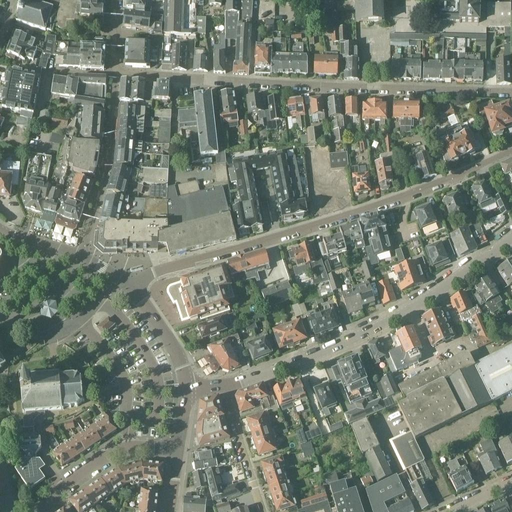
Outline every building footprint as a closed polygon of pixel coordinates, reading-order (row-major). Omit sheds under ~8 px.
[(62,1),(60,0),(51,0),(49,8),(25,0),(23,0),(21,8),(19,7),(17,13),(19,14),(16,22),(45,31),(46,30),(52,32),(56,19),(55,19),(57,13),(62,1)] [(76,23),(76,24),(103,26),(105,8),(103,8),(103,5),(101,5),(101,3),(78,1),(62,0),(61,0),(62,1),(57,13),(56,28),(58,27),(62,30),(66,28),(67,23),(71,21),(74,24),(76,23)] [(152,7),(164,7),(166,7),(165,0),(125,0),(125,9),(133,10),(133,14),(151,15),(151,9),(152,8),(152,7)] [(164,18),(164,35),(171,35),(195,35),(195,34),(196,17),(196,5),(196,0),(165,0),(166,7),(164,7),(164,18)] [(225,40),(237,40),(251,41),(252,0),(226,0),(226,13),(225,40)] [(439,0),(439,5),(436,4),(436,7),(433,7),(432,19),(435,19),(435,22),(480,24),(480,0),(439,0)] [(487,28),(511,28),(511,4),(487,4),(487,28)] [(324,11),(324,17),(324,27),(332,27),(332,12),(324,11)] [(148,36),(151,36),(163,36),(164,18),(150,16),(150,17),(126,14),(125,28),(148,31),(148,36)] [(196,17),(195,34),(205,34),(206,18),(196,17)] [(340,42),(346,42),(347,42),(346,27),(338,28),(338,29),(339,42),(340,42)] [(332,43),(339,42),(338,29),(322,30),(323,37),(331,36),(332,43)] [(15,31),(12,40),(17,42),(17,45),(25,48),(26,46),(37,50),(42,52),(44,45),(33,40),(33,38),(15,31)] [(40,62),(38,69),(46,69),(48,59),(50,59),(51,55),(68,56),(68,59),(84,60),(104,61),(106,41),(104,39),(96,39),(94,41),(90,40),(89,46),(82,46),(82,45),(55,43),(56,37),(46,36),(44,45),(42,52),(40,62)] [(162,61),(163,45),(163,40),(163,36),(151,36),(151,43),(150,62),(157,62),(157,61),(162,61)] [(17,42),(12,40),(5,57),(14,60),(15,56),(24,60),(25,58),(33,60),(34,57),(37,50),(26,46),(25,48),(17,45),(17,42)] [(250,53),(251,41),(237,40),(237,52),(250,53)] [(442,81),(443,40),(437,41),(436,52),(438,52),(438,64),(433,64),(433,80),(442,81)] [(444,40),(443,40),(442,81),(453,81),(454,64),(448,64),(448,52),(454,52),(454,40),(444,40)] [(464,81),(464,55),(465,48),(465,41),(454,40),(454,52),(459,52),(459,63),(456,63),(456,64),(454,64),(453,81),(464,81)] [(150,69),(150,62),(151,43),(126,41),(125,67),(150,69)] [(273,74),(273,56),(273,50),(272,50),(272,41),(265,41),(262,44),(256,44),(255,75),(273,75),(273,74)] [(225,58),(225,42),(223,42),(223,46),(214,46),(214,74),(225,74),(225,58)] [(345,59),(357,59),(357,45),(346,45),(346,42),(340,42),(341,59),(345,59)] [(273,56),(273,74),(281,74),(281,45),(276,45),(276,56),(273,56)] [(289,74),(289,56),(286,56),(286,45),(281,45),(281,74),(289,74)] [(298,45),(298,48),(298,75),(308,75),(308,56),(303,56),(303,45),(298,45)] [(173,46),(172,70),(186,71),(187,47),(173,46)] [(298,75),(298,48),(293,48),(293,56),(289,56),(289,74),(298,75)] [(194,50),(193,71),(208,72),(209,55),(204,54),(204,50),(194,50)] [(236,64),(249,64),(250,53),(237,52),(236,63),(236,64)] [(328,53),(328,58),(327,76),(338,76),(338,59),(338,54),(328,53)] [(464,55),(464,81),(474,81),(475,56),(464,55)] [(480,56),(475,56),(474,81),(482,82),(483,64),(480,64),(480,56)] [(402,80),(402,61),(402,57),(393,57),(392,79),(402,80)] [(411,80),(411,57),(409,57),(409,61),(402,61),(402,80),(411,80)] [(420,57),(411,57),(411,80),(420,80),(420,57)] [(84,70),(84,60),(68,59),(60,58),(59,67),(80,68),(80,69),(82,69),(83,70),(84,70)] [(327,76),(328,58),(316,58),(316,75),(327,76)] [(345,73),(344,73),(344,81),(359,81),(359,73),(360,73),(359,59),(357,59),(345,59),(345,73)] [(495,59),(496,85),(509,84),(509,59),(504,59),(495,59)] [(104,61),(84,60),(84,70),(86,70),(87,69),(104,70),(104,61)] [(34,68),(38,69),(40,62),(35,61),(33,67),(32,67),(31,70),(33,70),(34,68)] [(249,75),(249,64),(236,64),(236,63),(234,63),(234,74),(249,75)] [(433,80),(433,64),(424,63),(424,80),(433,80)] [(30,70),(28,76),(40,78),(42,70),(34,68),(34,71),(30,70)] [(3,103),(2,107),(2,108),(21,112),(33,114),(34,114),(41,78),(40,78),(28,76),(9,72),(8,77),(7,77),(7,78),(6,85),(5,85),(5,86),(6,87),(5,93),(4,93),(4,94),(3,102),(2,102),(2,103),(3,103)] [(77,98),(79,85),(78,84),(79,76),(68,76),(68,80),(54,78),(52,95),(51,103),(59,104),(60,97),(75,99),(77,99),(77,98)] [(79,85),(102,86),(105,87),(106,77),(79,76),(78,84),(79,85)] [(121,90),(145,92),(146,83),(121,81),(121,90)] [(171,85),(157,84),(157,87),(154,87),(153,101),(170,102),(171,85)] [(79,85),(77,98),(102,102),(102,86),(79,85)] [(145,104),(145,92),(121,90),(120,101),(130,102),(130,108),(144,110),(144,103),(145,104)] [(145,104),(144,103),(144,110),(150,111),(152,111),(152,104),(150,104),(151,92),(145,92),(145,104)] [(221,125),(238,122),(234,92),(219,94),(222,112),(219,112),(221,125)] [(194,97),(196,110),(199,142),(201,157),(216,155),(217,165),(227,164),(225,148),(217,149),(211,95),(194,97)] [(260,114),(261,120),(266,120),(265,111),(263,112),(261,96),(255,97),(253,96),(250,96),(249,97),(248,98),(250,114),(258,113),(258,115),(260,114)] [(267,128),(267,131),(277,130),(276,121),(283,121),(280,97),(268,98),(269,111),(265,111),(266,120),(267,128)] [(102,102),(77,98),(77,99),(75,99),(74,107),(81,108),(103,112),(104,112),(105,103),(102,102)] [(296,117),(297,129),(302,129),(300,116),(305,115),(302,98),(294,99),(295,108),(296,108),(297,117),(296,117)] [(293,130),(297,129),(296,117),(297,117),(296,108),(295,108),(294,99),(287,100),(289,118),(291,117),(293,130)] [(318,121),(325,120),(322,99),(309,100),(310,108),(308,108),(309,116),(318,115),(318,121)] [(337,117),(338,131),(345,130),(344,125),(343,116),(341,99),(327,101),(329,118),(337,117)] [(343,116),(344,125),(348,125),(347,117),(358,117),(358,101),(345,102),(345,116),(343,116)] [(375,120),(375,103),(374,103),(372,101),(370,101),(368,102),(367,102),(367,104),(362,104),(362,120),(364,120),(364,125),(369,125),(369,120),(375,120)] [(376,103),(375,103),(375,120),(380,120),(380,125),(384,126),(384,120),(387,120),(387,104),(383,104),(383,103),(381,103),(380,102),(377,102),(376,103)] [(400,121),(400,127),(406,127),(406,102),(393,102),(393,118),(403,119),(403,121),(400,121)] [(406,102),(406,127),(410,127),(411,127),(413,127),(414,121),(412,121),(412,119),(418,119),(418,102),(406,102)] [(511,114),(511,107),(509,106),(494,111),(491,103),(478,107),(481,114),(486,112),(493,135),(493,134),(494,136),(496,137),(502,135),(503,133),(503,131),(504,131),(502,128),(511,124),(511,120),(510,116),(511,114)] [(130,108),(120,107),(119,121),(151,123),(152,119),(149,119),(150,111),(144,110),(130,108)] [(103,112),(81,108),(81,113),(84,114),(83,119),(103,121),(103,112)] [(199,142),(196,110),(179,112),(181,130),(189,129),(189,131),(190,131),(192,143),(199,142)] [(160,119),(159,124),(171,125),(171,111),(163,111),(163,112),(155,111),(155,118),(160,119)] [(443,119),(449,117),(447,111),(441,113),(443,119)] [(33,114),(21,112),(20,117),(24,118),(24,119),(32,120),(33,114)] [(69,119),(53,116),(50,132),(66,135),(69,119)] [(83,124),(83,130),(102,131),(103,121),(83,119),(80,119),(80,124),(83,124)] [(118,132),(143,134),(143,128),(159,128),(159,130),(171,130),(171,125),(159,124),(151,123),(119,121),(118,132)] [(246,121),(239,122),(241,138),(248,137),(246,121)] [(455,126),(451,127),(464,156),(468,155),(471,156),(475,154),(476,152),(477,151),(476,151),(480,150),(481,148),(478,142),(477,142),(473,143),(469,134),(466,126),(460,129),(460,128),(457,130),(455,126)] [(459,158),(464,156),(451,127),(447,129),(449,133),(446,134),(448,138),(442,141),(444,144),(447,154),(443,155),(443,157),(445,163),(447,163),(450,162),(451,162),(454,163),(458,161),(459,158)] [(306,130),(308,147),(315,147),(317,146),(316,144),(317,144),(315,129),(306,130)] [(101,142),(102,131),(83,130),(82,136),(79,136),(79,141),(101,142)] [(338,131),(334,131),(335,143),(343,143),(345,142),(346,142),(345,137),(345,130),(338,131)] [(135,144),(137,144),(137,141),(141,141),(141,136),(142,136),(143,134),(118,132),(117,142),(135,144)] [(441,145),(438,135),(432,137),(435,147),(441,145)] [(392,155),(390,136),(385,137),(386,149),(387,149),(387,156),(380,157),(381,164),(375,165),(379,185),(380,185),(380,189),(382,190),(388,189),(389,188),(388,184),(392,183),(389,166),(393,165),(392,155)] [(58,162),(69,167),(74,168),(73,171),(94,178),(96,167),(97,167),(100,155),(99,155),(101,145),(72,143),(70,142),(71,140),(66,139),(65,141),(63,146),(57,162),(58,162)] [(368,140),(366,140),(359,141),(361,151),(369,150),(368,140)] [(116,153),(147,156),(162,157),(169,158),(170,146),(146,146),(142,145),(143,144),(137,144),(135,144),(117,142),(116,153)] [(235,201),(236,208),(246,207),(258,204),(259,204),(264,227),(304,219),(304,217),(305,217),(304,215),(306,214),(305,214),(307,213),(305,202),(304,203),(295,157),(287,158),(286,151),(277,153),(276,146),(250,150),(251,158),(233,161),(235,168),(229,170),(231,183),(237,182),(241,200),(235,201)] [(317,163),(315,147),(308,147),(304,148),(305,165),(317,163)] [(421,180),(437,175),(430,153),(426,154),(423,147),(411,151),(421,180)] [(147,156),(116,153),(115,165),(140,167),(140,168),(152,168),(152,162),(147,162),(147,156)] [(331,170),(349,169),(347,153),(329,154),(331,170)] [(47,186),(52,158),(31,154),(25,182),(28,183),(24,202),(27,203),(25,208),(41,212),(42,212),(47,186)] [(0,197),(10,198),(10,186),(18,186),(20,163),(12,163),(12,162),(12,161),(12,160),(11,159),(10,159),(9,159),(8,159),(7,160),(6,161),(5,162),(0,161),(0,197)] [(511,177),(511,160),(500,166),(505,177),(510,174),(511,177)] [(54,174),(65,177),(69,167),(58,162),(54,174)] [(137,185),(138,184),(140,172),(131,169),(130,172),(115,167),(111,179),(128,184),(128,182),(137,185)] [(361,193),(369,192),(367,176),(366,176),(366,174),(359,175),(358,167),(350,168),(352,181),(354,181),(355,194),(358,195),(361,194),(361,193)] [(138,184),(143,186),(144,184),(152,185),(168,188),(168,170),(161,170),(141,169),(140,172),(138,184)] [(51,189),(61,193),(65,177),(54,174),(51,189)] [(68,189),(67,191),(88,197),(94,182),(75,176),(74,180),(68,178),(65,188),(68,189)] [(331,178),(314,183),(319,201),(317,202),(320,212),(332,209),(332,211),(341,208),(338,196),(346,194),(342,180),(332,182),(331,178)] [(107,197),(124,198),(125,195),(134,198),(136,193),(141,194),(143,186),(138,184),(137,185),(128,182),(128,184),(111,179),(107,197)] [(193,195),(192,189),(191,183),(185,184),(188,196),(193,195)] [(486,183),(479,186),(477,185),(474,187),(474,188),(472,189),(481,210),(494,204),(486,183)] [(182,197),(188,196),(185,184),(179,186),(182,197)] [(152,185),(149,200),(167,201),(168,188),(152,185)] [(176,199),(182,197),(179,186),(173,187),(176,199)] [(182,197),(176,199),(167,201),(167,231),(163,232),(164,235),(158,236),(159,237),(158,252),(158,251),(159,251),(159,250),(186,252),(191,247),(236,239),(235,236),(222,187),(200,193),(193,195),(188,196),(182,197)] [(167,201),(176,199),(173,187),(168,188),(167,201)] [(62,193),(61,193),(51,189),(44,211),(41,220),(53,224),(60,200),(61,201),(62,198),(61,198),(62,193)] [(88,197),(67,191),(67,192),(65,191),(62,198),(85,205),(88,197)] [(458,195),(444,200),(450,217),(460,213),(463,223),(470,220),(472,227),(478,224),(474,212),(466,215),(465,211),(464,212),(458,195)] [(502,215),(509,212),(502,195),(495,199),(502,215)] [(107,197),(103,209),(125,211),(144,213),(145,201),(124,199),(124,198),(107,197)] [(85,205),(62,198),(61,201),(57,215),(58,215),(56,222),(57,225),(73,231),(76,229),(78,222),(79,223),(85,205)] [(127,224),(100,222),(97,244),(104,251),(123,251),(123,252),(158,252),(159,237),(158,236),(164,235),(163,232),(167,231),(167,201),(149,200),(145,200),(145,201),(144,213),(142,225),(127,224)] [(246,207),(251,230),(255,229),(256,234),(263,232),(262,227),(263,227),(258,204),(246,207)] [(422,229),(444,220),(439,209),(432,212),(430,206),(424,208),(423,206),(416,208),(417,211),(415,212),(422,229)] [(246,207),(236,208),(234,209),(238,232),(239,232),(240,237),(247,235),(246,230),(251,230),(246,207)] [(103,209),(100,222),(127,224),(127,219),(124,219),(125,211),(103,209)] [(370,240),(388,235),(386,228),(390,227),(388,219),(384,220),(382,214),(360,220),(364,234),(368,233),(370,240)] [(486,225),(481,228),(483,233),(490,230),(490,229),(496,227),(495,225),(505,221),(502,215),(490,220),(490,222),(486,224),(486,225)] [(358,223),(349,226),(354,242),(356,250),(365,247),(358,223)] [(472,227),(453,235),(450,236),(455,247),(453,247),(459,259),(477,251),(476,248),(487,243),(483,233),(481,228),(479,224),(478,224),(472,227)] [(339,229),(341,235),(345,245),(354,242),(349,226),(339,229)] [(346,251),(345,245),(341,235),(333,237),(338,253),(346,251)] [(370,240),(374,257),(393,252),(388,235),(370,240)] [(337,254),(338,253),(333,237),(323,240),(324,243),(319,245),(322,257),(328,255),(329,259),(338,257),(337,254)] [(441,243),(447,259),(455,256),(449,240),(441,243)] [(448,261),(447,259),(441,243),(427,249),(430,258),(426,259),(429,267),(432,265),(433,267),(435,266),(436,269),(443,266),(442,263),(448,261)] [(311,269),(316,268),(317,267),(315,262),(309,244),(300,247),(300,248),(292,251),(293,252),(289,253),(291,260),(295,259),(298,267),(294,268),(296,277),(311,272),(311,269)] [(399,263),(405,261),(401,249),(395,251),(399,263)] [(265,252),(228,263),(234,283),(256,279),(254,272),(263,270),(262,267),(269,265),(265,252)] [(406,266),(413,287),(425,283),(420,271),(426,269),(422,257),(417,259),(418,262),(406,266)] [(329,281),(327,276),(326,276),(324,267),(323,267),(321,260),(315,262),(317,267),(316,268),(321,283),(329,281)] [(328,273),(334,272),(332,266),(331,262),(325,263),(328,273)] [(367,281),(374,278),(373,273),(371,268),(369,262),(362,264),(367,281)] [(340,263),(332,266),(334,272),(342,269),(340,263)] [(511,271),(508,265),(498,271),(508,287),(511,284),(511,271)] [(402,291),(413,287),(406,266),(394,270),(402,291)] [(225,268),(211,272),(201,275),(182,281),(182,283),(172,286),(170,288),(169,289),(168,291),(168,294),(174,304),(177,303),(183,321),(190,319),(190,321),(200,318),(201,321),(230,312),(227,302),(235,300),(225,268)] [(335,273),(327,276),(329,281),(333,292),(340,290),(335,273)] [(482,283),(499,309),(503,307),(500,303),(502,301),(498,295),(500,294),(497,289),(499,288),(496,284),(494,285),(490,278),(488,279),(487,278),(483,280),(483,282),(482,283)] [(288,282),(262,292),(268,308),(294,298),(288,282)] [(499,309),(482,283),(481,283),(480,282),(476,285),(476,287),(475,287),(478,292),(476,293),(476,294),(474,296),(481,307),(485,304),(492,314),(496,312),(499,309)] [(355,289),(355,292),(362,311),(362,310),(361,308),(375,303),(368,284),(355,289)] [(379,290),(378,290),(381,298),(393,294),(391,286),(390,286),(390,287),(385,289),(385,288),(384,288),(384,289),(379,291),(379,290)] [(349,315),(362,311),(355,292),(342,296),(349,315)] [(487,338),(491,336),(477,306),(473,308),(471,304),(475,302),(471,293),(466,296),(465,293),(459,296),(458,295),(455,296),(455,298),(450,300),(453,308),(456,306),(473,343),(476,342),(478,348),(489,343),(487,338)] [(381,298),(383,305),(396,301),(393,294),(381,298)] [(57,304),(47,303),(41,311),(45,320),(53,321),(60,314),(57,304)] [(265,318),(260,304),(254,306),(257,314),(252,316),(254,322),(265,318)] [(304,304),(298,306),(302,316),(307,314),(304,304)] [(296,318),(302,316),(298,306),(298,305),(292,307),(296,318)] [(326,313),(322,315),(327,331),(328,331),(330,332),(333,331),(334,329),(338,328),(337,324),(339,323),(335,310),(335,311),(333,305),(324,308),(326,313)] [(263,311),(265,316),(273,313),(271,308),(263,311)] [(455,336),(452,329),(449,330),(441,311),(439,311),(439,310),(434,312),(434,314),(429,316),(429,314),(424,316),(425,318),(423,318),(431,338),(428,339),(432,346),(455,336)] [(326,332),(327,331),(322,315),(317,317),(315,311),(310,313),(307,314),(309,319),(308,320),(312,332),(315,331),(316,335),(320,334),(322,335),(325,334),(326,332)] [(199,326),(197,330),(201,332),(203,339),(210,336),(211,339),(220,336),(219,333),(228,329),(233,328),(228,315),(213,321),(213,322),(206,324),(207,325),(203,327),(199,326)] [(299,321),(287,326),(294,345),(300,343),(299,341),(305,339),(303,334),(304,333),(301,326),(299,321)] [(106,332),(112,327),(108,322),(102,328),(106,332)] [(247,333),(253,331),(251,325),(245,327),(247,333)] [(288,347),(294,345),(287,326),(274,330),(276,335),(275,335),(278,343),(278,342),(280,347),(286,345),(288,347)] [(393,338),(396,345),(398,350),(389,354),(391,359),(387,361),(392,373),(418,362),(417,359),(421,358),(418,350),(422,348),(414,328),(396,336),(396,337),(393,338)] [(208,347),(212,354),(239,343),(240,345),(241,344),(238,334),(228,337),(229,340),(208,347)] [(267,334),(256,338),(263,359),(268,357),(269,355),(272,354),(269,347),(272,346),(267,334)] [(257,361),(263,359),(256,338),(243,343),(248,355),(250,354),(253,361),(255,360),(257,361)] [(379,360),(384,358),(378,342),(369,346),(371,351),(369,352),(374,366),(380,363),(379,360)] [(245,356),(241,344),(240,345),(239,343),(212,354),(211,356),(208,356),(206,357),(205,360),(207,363),(209,364),(211,366),(210,369),(212,371),(215,372),(217,370),(218,367),(220,367),(222,370),(228,372),(240,367),(237,359),(245,356)] [(511,346),(475,365),(493,401),(510,393),(511,396),(511,346)] [(412,433),(415,440),(493,401),(475,365),(474,365),(468,353),(437,368),(437,369),(399,388),(405,401),(398,405),(412,433)] [(350,403),(371,394),(366,381),(367,381),(358,358),(338,366),(332,369),(337,382),(341,380),(350,403)] [(53,374),(20,377),(20,381),(31,380),(32,391),(21,392),(23,413),(26,413),(44,411),(63,410),(63,409),(64,408),(64,407),(77,406),(83,401),(81,378),(74,374),(62,375),(62,374),(60,374),(60,373),(58,374),(58,369),(52,370),(53,374)] [(387,399),(400,393),(392,375),(379,380),(380,382),(374,385),(381,402),(387,399)] [(21,392),(32,391),(31,380),(20,381),(21,388),(21,392)] [(286,384),(285,384),(292,404),(293,405),(301,401),(302,400),(303,403),(308,401),(307,398),(306,399),(299,380),(294,383),(293,381),(292,382),(290,381),(287,382),(286,384)] [(293,406),(293,405),(292,404),(285,384),(280,386),(278,385),(275,386),(275,388),(273,389),(281,410),(293,406)] [(259,399),(262,406),(263,411),(267,409),(270,408),(272,413),(278,411),(274,401),(271,392),(266,394),(263,385),(247,390),(251,402),(259,399)] [(326,418),(327,418),(331,416),(330,415),(328,410),(336,407),(327,386),(323,387),(322,388),(322,387),(316,389),(317,390),(315,391),(326,418)] [(251,402),(247,390),(239,393),(236,397),(241,412),(253,408),(253,409),(262,406),(259,399),(251,402)] [(381,402),(384,410),(404,402),(400,393),(387,399),(381,402)] [(97,400),(103,404),(106,399),(99,395),(97,400)] [(200,403),(196,435),(199,447),(230,438),(219,398),(200,403)] [(355,404),(357,409),(360,415),(366,413),(363,407),(368,405),(365,399),(355,404)] [(380,400),(368,405),(363,407),(366,413),(367,417),(384,410),(380,400)] [(367,417),(366,413),(360,415),(357,409),(352,412),(356,422),(367,417)] [(44,414),(44,411),(26,413),(26,416),(23,419),(24,429),(19,429),(13,436),(15,455),(22,461),(15,469),(29,490),(45,479),(40,471),(45,467),(40,459),(36,459),(36,454),(41,447),(40,439),(34,433),(33,421),(38,415),(44,414)] [(349,425),(356,422),(352,412),(345,414),(349,425)] [(252,432),(268,427),(266,420),(268,419),(267,414),(248,420),(250,425),(248,427),(249,431),(252,432)] [(107,417),(100,422),(109,436),(117,431),(107,417)] [(378,483),(393,476),(366,420),(351,427),(363,457),(365,456),(378,483)] [(100,422),(92,427),(101,441),(109,436),(100,422)] [(252,440),(253,445),(272,439),(276,437),(274,432),(272,431),(271,426),(268,427),(252,432),(253,438),(252,440)] [(92,427),(84,432),(94,446),(101,441),(92,427)] [(84,432),(77,437),(86,451),(94,446),(84,432)] [(392,443),(412,485),(422,481),(424,480),(416,465),(423,462),(424,460),(415,440),(412,433),(392,443)] [(77,437),(69,442),(78,456),(86,451),(77,437)] [(274,446),(272,439),(253,445),(255,449),(257,450),(259,456),(278,450),(277,445),(274,446)] [(508,465),(511,463),(511,439),(499,445),(508,465)] [(78,456),(69,442),(64,446),(62,444),(60,446),(61,447),(71,461),(78,456)] [(311,449),(309,442),(300,445),(303,452),(311,449)] [(469,451),(465,442),(459,445),(463,454),(469,451)] [(71,461),(61,447),(53,453),(62,467),(71,461)] [(195,453),(197,461),(216,457),(220,457),(220,454),(223,454),(222,448),(195,453)] [(313,456),(311,449),(303,452),(305,458),(313,456)] [(486,476),(502,469),(496,454),(489,457),(486,451),(478,455),(481,460),(480,461),(486,476)] [(221,458),(220,457),(216,457),(197,461),(194,462),(196,471),(217,467),(217,466),(225,464),(224,457),(221,458)] [(262,472),(264,477),(281,471),(289,469),(287,461),(284,462),(283,458),(280,459),(280,458),(262,465),(264,470),(262,472)] [(460,480),(465,490),(474,485),(464,467),(460,469),(456,460),(452,462),(456,469),(458,470),(463,479),(460,480)] [(457,493),(465,490),(460,480),(463,479),(458,470),(456,469),(452,462),(447,464),(452,473),(448,475),(457,493)] [(126,485),(143,481),(142,464),(119,469),(126,485)] [(164,466),(142,464),(143,481),(162,483),(164,466)] [(110,495),(126,485),(119,469),(101,481),(110,495)] [(205,473),(212,500),(213,502),(221,500),(240,495),(238,486),(223,490),(218,470),(205,473)] [(268,483),(270,488),(288,482),(287,478),(284,479),(281,471),(264,477),(266,482),(268,483)] [(196,490),(198,490),(204,488),(207,488),(204,472),(193,475),(196,490)] [(335,472),(321,477),(324,488),(330,487),(339,484),(335,472)] [(372,511),(387,511),(386,510),(384,505),(405,494),(396,476),(365,491),(372,511)] [(360,480),(365,490),(374,486),(370,477),(366,480),(365,478),(360,480)] [(330,487),(337,511),(362,511),(356,490),(355,490),(353,480),(345,483),(345,482),(339,484),(330,487)] [(95,506),(110,495),(101,481),(86,492),(95,506)] [(412,485),(410,486),(422,510),(434,505),(422,481),(412,485)] [(270,495),(272,500),(289,494),(287,488),(290,487),(288,482),(270,488),(272,494),(270,495)] [(205,511),(206,507),(214,508),(214,507),(213,502),(212,500),(206,500),(206,499),(203,499),(204,488),(198,490),(198,499),(185,498),(183,511),(205,511)] [(142,491),(140,509),(156,511),(158,493),(142,491)] [(77,511),(85,511),(95,506),(86,492),(70,502),(77,511)] [(291,502),(289,494),(272,500),(273,505),(276,506),(278,511),(296,506),(294,501),(291,502)] [(300,502),(303,509),(307,508),(328,501),(325,494),(300,502)] [(414,511),(408,499),(386,510),(387,511),(414,511)] [(489,508),(490,510),(490,511),(510,511),(504,500),(489,508)] [(307,508),(308,511),(313,511),(326,508),(327,510),(324,511),(331,511),(328,501),(307,508)] [(216,511),(225,511),(231,511),(229,503),(222,505),(215,507),(216,511)]
